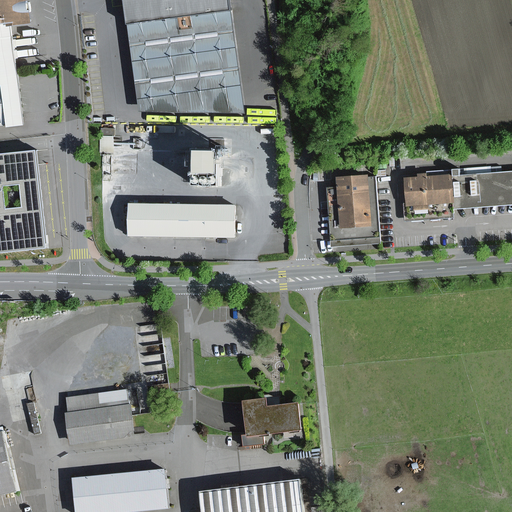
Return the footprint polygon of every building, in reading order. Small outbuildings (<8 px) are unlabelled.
[(26,0),(0,0),(0,28),(0,29),(30,24),(26,0)] [(120,0),(137,110),(245,114),(229,0),(120,0)] [(0,126),(12,125),(0,29),(0,28),(0,126)] [(45,139),(0,144),(0,151),(12,250),(57,245),(45,139)] [(0,251),(12,250),(0,151),(0,251)] [(214,187),(214,152),(189,152),(189,187),(214,187)] [(511,169),(410,176),(413,220),(454,217),(454,209),(511,205),(511,169)] [(376,176),(326,180),(331,245),(381,242),(376,176)] [(235,206),(128,205),(128,236),(235,237),(235,206)] [(274,397),(251,400),(256,434),(247,436),(248,447),(272,444),(271,433),(308,428),(304,399),(275,403),(274,397)] [(74,446),(136,438),(136,439),(136,442),(137,445),(139,447),(142,448),(145,448),(148,446),(150,444),(151,441),(151,438),(150,436),(148,434),(145,433),(142,433),(139,434),(135,403),(70,411),(74,446)] [(2,432),(0,432),(0,494),(16,491),(2,432)] [(162,470),(72,479),(75,511),(114,511),(166,507),(162,470)] [(302,511),(299,482),(198,495),(200,511),(302,511)]
